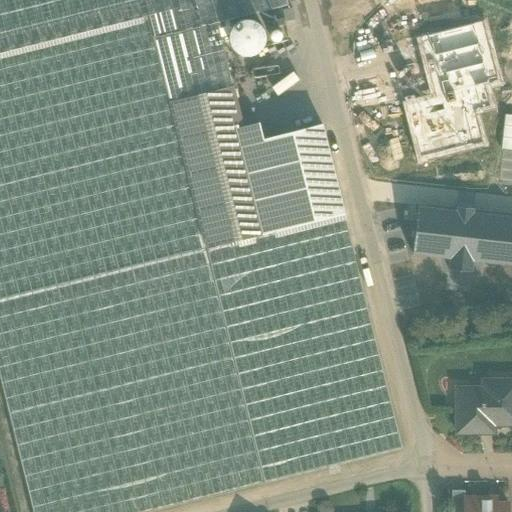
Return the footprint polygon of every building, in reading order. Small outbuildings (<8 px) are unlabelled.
[(0,0),(0,52),(147,16),(153,38),(217,23),(229,20),(287,5),(285,0),(0,0)] [(147,16),(0,52),(0,381),(32,511),(146,511),(401,448),(343,214),(284,229),(205,249),(169,102),(153,38),(147,16)] [(248,19),(238,21),(230,29),(228,35),(230,46),(238,53),(248,56),(258,52),(264,43),(264,32),(258,23),(248,19)] [(282,19),(266,22),(267,28),(284,25),(282,19)] [(229,20),(217,23),(220,37),(228,35),(230,29),(229,20)] [(217,23),(153,38),(169,102),(232,86),(220,37),(217,23)] [(280,33),(275,29),(270,32),(270,38),(275,41),(280,38),(280,33)] [(232,86),(169,102),(205,249),(284,229),(262,140),(247,144),(232,86)] [(321,125),(296,131),(310,187),(330,182),(336,183),(321,125)] [(343,214),(336,183),(330,182),(310,187),(296,131),(262,140),(284,229),(343,214)] [(494,387),(455,387),(455,433),(479,433),(480,425),(511,425),(511,379),(494,379),(494,387)] [(507,511),(507,504),(486,504),(486,499),(463,499),(463,511),(507,511)]
